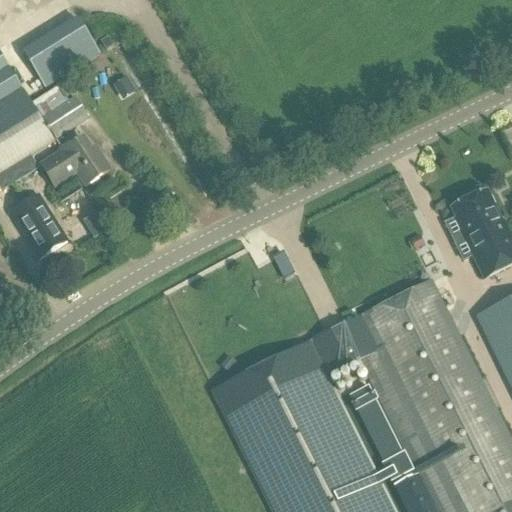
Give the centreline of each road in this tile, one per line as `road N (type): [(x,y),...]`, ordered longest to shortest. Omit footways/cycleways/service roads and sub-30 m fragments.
road 1 (unclassified): [(0,380),(155,269),(511,92)]
road 2 (unknown): [(250,222),(129,5),(104,0)]
